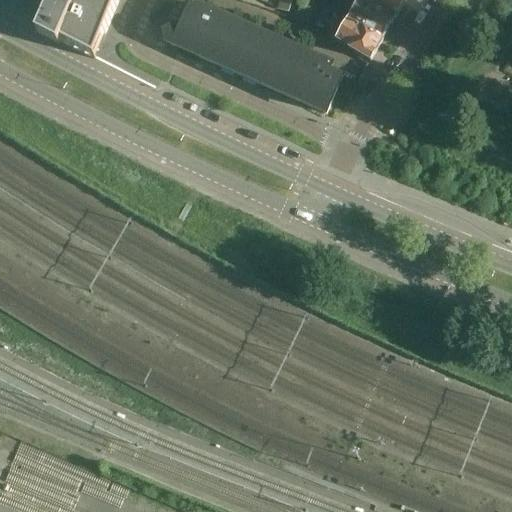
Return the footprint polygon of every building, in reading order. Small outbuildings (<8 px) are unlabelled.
[(53,0),(47,16),(38,39),(60,50),(62,44),(95,61),(102,44),(119,0),(53,0)] [(289,14),(289,12),(292,0),(280,0),(278,11),(289,14)] [(383,41),(395,20),(360,0),(351,0),(351,1),(346,9),(353,14),(349,21),(383,41)] [(360,0),(395,20),(407,0),(360,0)] [(192,6),(192,7),(182,30),(179,29),(177,29),(174,29),(172,30),(170,31),(168,33),(167,35),(166,38),(167,40),(167,43),(169,45),(171,46),(172,47),(236,76),(325,116),(341,80),(328,75),(331,68),(192,6)] [(299,10),(296,19),(305,24),(309,17),(299,10)] [(370,63),(383,41),(349,21),(342,17),(334,31),(341,35),(336,43),(370,63)]
